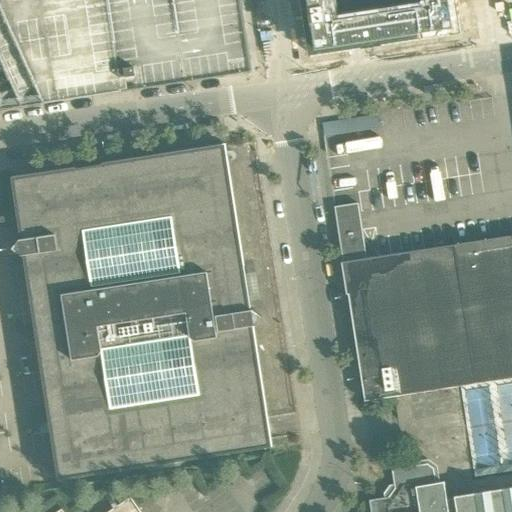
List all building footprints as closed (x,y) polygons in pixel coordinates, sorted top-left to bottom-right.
[(0,0),(0,106),(251,68),(240,0),(0,0)] [(457,0),(302,0),(311,55),(462,32),(457,0)] [(326,137),(334,137),(335,153),(383,148),(379,113),(324,119),(326,137)] [(13,181),(13,183),(22,239),(20,239),(13,248),(22,254),(24,254),(58,475),(59,474),(60,477),(63,477),(63,478),(268,446),(267,445),(270,445),(270,442),(271,442),(253,326),(252,326),(252,325),(255,324),(261,316),(261,315),(262,316),(267,309),(260,303),(255,269),(260,261),(253,256),(246,266),(243,266),(242,264),(243,264),(225,148),(224,148),(224,145),(221,146),(221,145),(16,176),(16,178),(13,178),(14,181),(13,181)] [(511,228),(453,238),(455,246),(367,260),(358,203),(335,207),(343,264),(365,401),(511,377),(511,228)] [(294,387),(268,390),(273,430),(299,427),(294,387)] [(369,500),(371,511),(428,511),(448,509),(444,482),(436,483),(433,468),(427,464),(392,469),(395,488),(395,489),(389,498),(389,497),(369,500)] [(511,511),(511,486),(456,495),(458,511),(511,511)] [(141,511),(136,504),(131,496),(106,511),(63,511),(61,508),(55,511),(141,511)]
